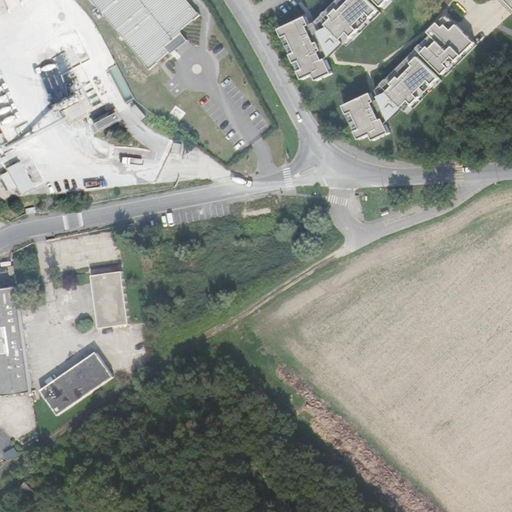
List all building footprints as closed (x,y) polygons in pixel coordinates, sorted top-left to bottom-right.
[(184,36),(203,20),(186,0),(91,0),(154,74),(174,58),(176,60),(193,46),(184,36)] [(283,30),(296,59),(305,81),(320,75),(322,81),(338,75),(333,60),(394,0),(340,0),(319,25),(313,17),(283,30)] [(354,104),(368,140),(481,43),(448,15),(354,104)] [(76,85),(70,88),(73,95),(80,92),(76,85)] [(79,95),(54,107),(58,114),(61,113),(69,127),(87,118),(79,103),(82,101),(79,95)] [(118,110),(90,124),(95,135),(123,121),(118,110)] [(8,169),(22,196),(35,189),(21,162),(8,169)] [(8,185),(15,199),(20,196),(14,182),(8,185)] [(91,277),(98,330),(128,327),(121,273),(91,277)] [(0,398),(0,399),(30,395),(15,288),(0,289),(0,398)] [(39,391),(57,416),(113,378),(96,354),(39,391)]
